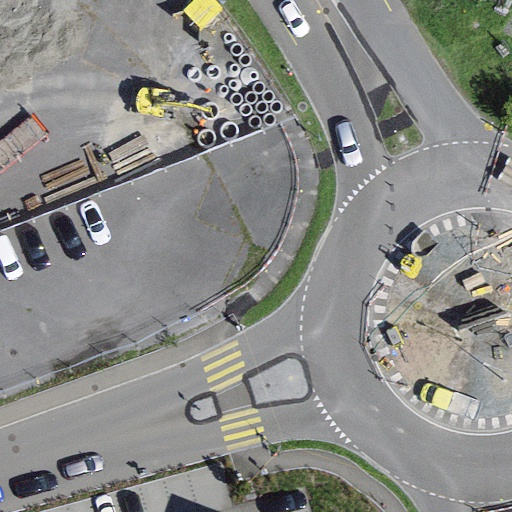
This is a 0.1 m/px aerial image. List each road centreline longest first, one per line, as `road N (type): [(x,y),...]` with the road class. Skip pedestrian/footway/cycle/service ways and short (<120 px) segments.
road 1 (residential): [(333,325),(237,364),(119,438)]
road 2 (residential): [(119,438),(359,408)]
road 3 (primary): [(289,0),(373,174),(378,215)]
road 4 (primary): [(500,171),(375,0)]
road 5 (primary): [(500,171),(455,173),(414,188),(378,215)]
road 6 (residential): [(119,438),(0,473)]
road 7 (primary): [(359,408),(421,462),(461,474)]
road 8 (primary): [(378,215),(353,247),(333,325)]
